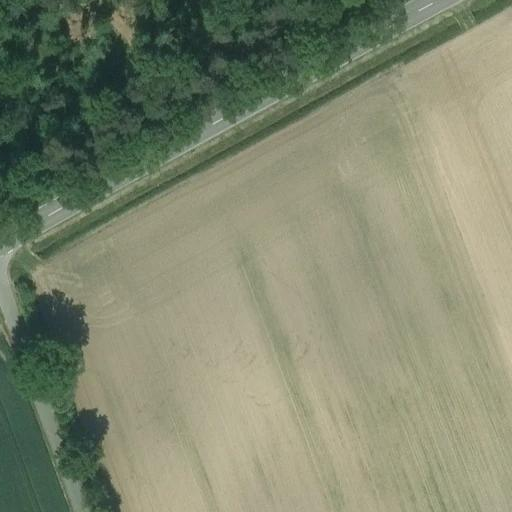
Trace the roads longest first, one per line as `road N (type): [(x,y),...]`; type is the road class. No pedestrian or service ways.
road 1 (tertiary): [(436,0),(0,244)]
road 2 (unclassified): [(0,301),(76,511)]
